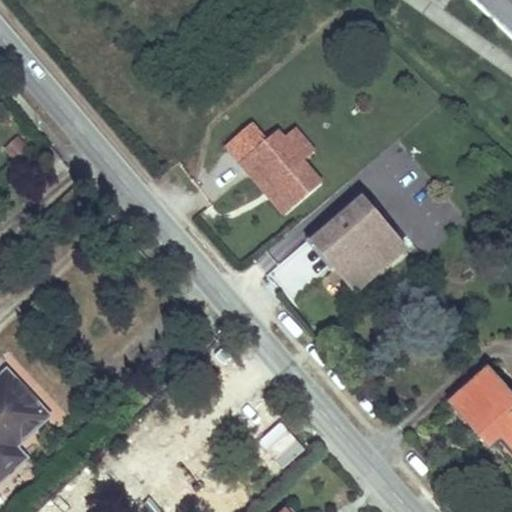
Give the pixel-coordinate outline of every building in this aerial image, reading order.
[(511,0),(475,0),(511,35),(511,0)] [(250,118),(220,145),(283,215),(323,180),(303,157),(315,147),(290,119),(268,138),(250,118)] [(12,164),(28,150),(16,137),(1,152),(12,164)] [(414,181),(437,159),(426,147),(402,168),(414,181)] [(447,170),(437,159),(414,181),(423,191),(447,170)] [(405,250),(363,201),(320,238),(339,261),(334,267),(356,293),(405,250)] [(339,261),(320,238),(313,243),(334,267),(339,261)] [(511,398),(488,370),(451,403),(489,447),(494,443),(501,437),(511,448),(511,398)] [(47,417),(6,373),(0,378),(0,482),(16,467),(6,456),(14,448),(47,417)] [(511,448),(501,437),(494,443),(511,464),(511,448)] [(129,476),(162,511),(185,511),(207,492),(162,445),(129,476)] [(16,467),(24,459),(14,448),(6,456),(16,467)]
